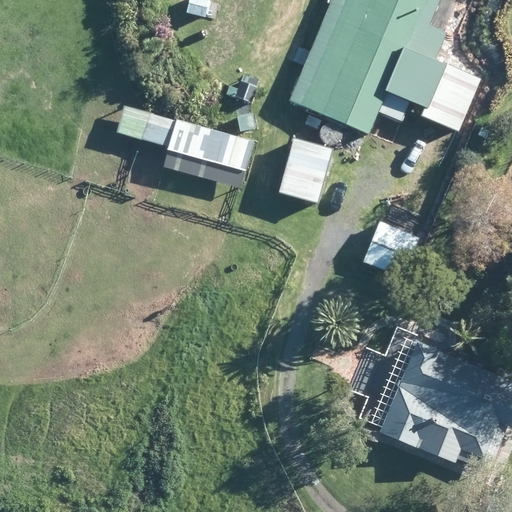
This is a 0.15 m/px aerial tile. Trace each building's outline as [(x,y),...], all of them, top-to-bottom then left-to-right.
[(211,0),(181,0),(179,17),(208,22),(211,0)] [(428,29),(440,0),(331,0),(287,106),(367,139),(377,115),(381,117),(389,98),(424,113),(444,68),(434,64),(445,36),(443,35),(428,29)] [(249,143),(149,116),(140,147),(241,174),(249,143)] [(301,146),(286,201),(314,209),(330,155),(301,146)] [(419,242),(378,224),(361,264),(402,281),(419,242)] [(511,313),(504,310),(490,343),(511,352),(511,313)] [(511,388),(469,370),(424,350),(416,347),(378,432),(376,437),(451,469),(455,461),(486,475),(506,431),(510,433),(511,429),(511,388)] [(491,353),(484,365),(495,371),(502,360),(491,353)]
